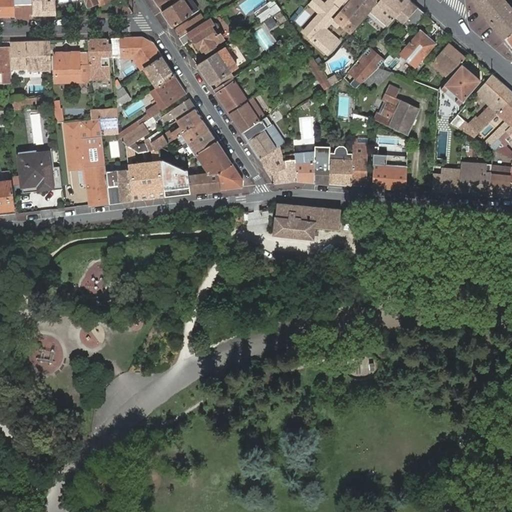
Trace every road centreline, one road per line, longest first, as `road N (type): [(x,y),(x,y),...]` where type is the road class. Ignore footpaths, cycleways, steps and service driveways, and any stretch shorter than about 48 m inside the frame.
road 1 (residential): [(0,224),(264,196)]
road 2 (residential): [(264,196),(511,209)]
road 3 (residential): [(264,196),(153,22)]
road 4 (residential): [(153,22),(0,27)]
